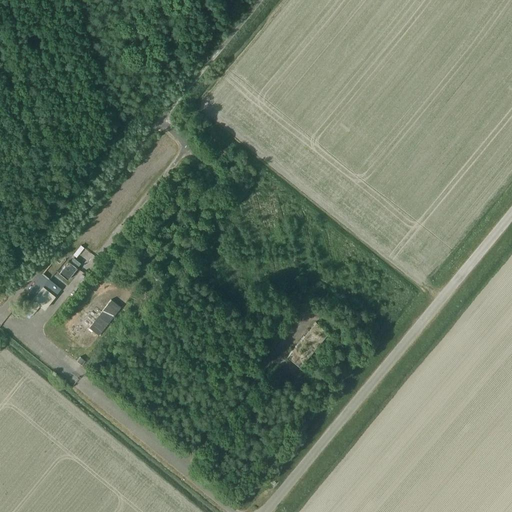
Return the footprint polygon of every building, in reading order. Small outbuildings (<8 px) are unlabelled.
[(75,270),(67,263),(57,275),(66,282),(75,270)] [(59,290),(48,280),(31,301),(42,311),(59,290)] [(98,316),(90,309),(81,321),(98,334),(120,307),(111,300),(98,316)] [(298,369),(327,335),(314,324),(285,359),(298,369)] [(66,356),(63,360),(79,374),(84,370),(66,356)]
